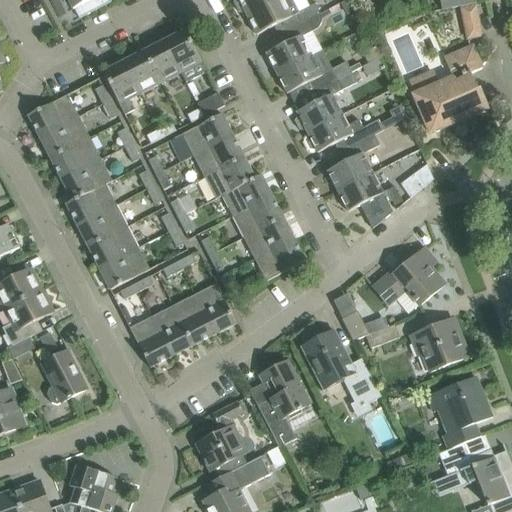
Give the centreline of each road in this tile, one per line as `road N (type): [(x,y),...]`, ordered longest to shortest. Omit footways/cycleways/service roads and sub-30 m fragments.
road 1 (residential): [(343,274),(207,14),(187,0)]
road 2 (residential): [(0,150),(141,413)]
road 3 (residential): [(141,413),(343,274)]
road 4 (residential): [(0,468),(141,413)]
road 5 (residential): [(161,0),(39,65)]
